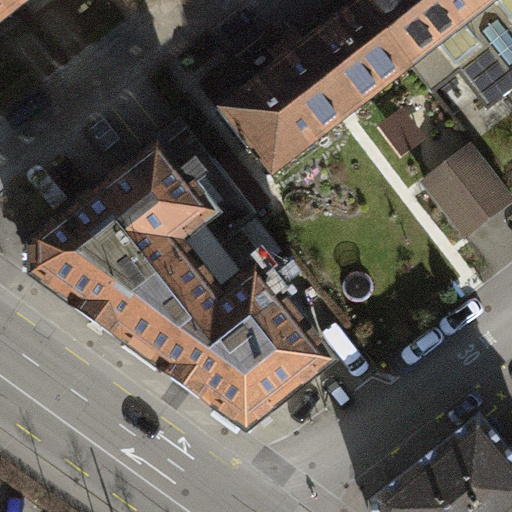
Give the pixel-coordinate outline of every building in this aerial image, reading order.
[(0,0),(0,23),(23,6),(18,0),(0,0)] [(511,0),(366,0),(364,2),(414,66),(434,93),(462,71),(489,110),(511,93),(511,0)] [(276,173),(414,66),(364,2),(230,113),(276,173)] [(410,119),(387,136),(409,167),(432,150),(410,119)] [(152,298),(195,268),(258,215),(189,131),(35,247),(36,280),(121,340),(152,298)] [(424,191),(462,245),(511,210),(511,192),(483,150),(424,191)] [(152,298),(121,340),(246,432),(329,364),(257,274),(220,300),(195,268),(152,298)] [(373,511),(511,511),(511,457),(481,421),(374,503),(373,511)]
